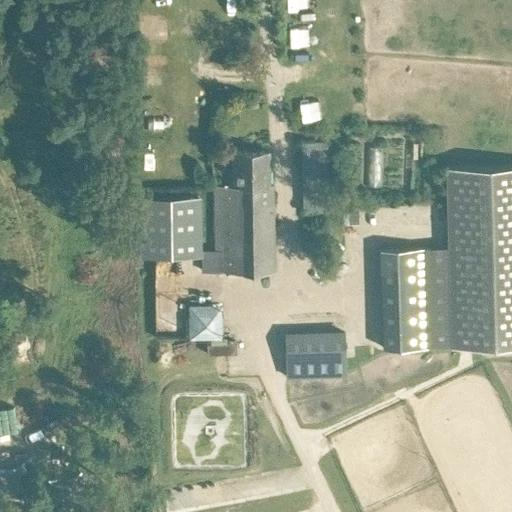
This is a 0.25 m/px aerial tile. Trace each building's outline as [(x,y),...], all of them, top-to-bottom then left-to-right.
[(172,37),(172,20),(145,21),(145,37),(172,37)] [(300,116),(331,117),(331,95),(301,95),(300,116)] [(181,147),(181,166),(191,166),(190,147),(181,147)] [(214,183),(215,248),(200,248),(201,253),(202,270),(216,269),(275,270),(273,183),(269,183),(269,150),(232,150),(232,179),(229,179),(229,183),(214,183)] [(323,209),(322,156),(301,157),(303,209),(323,209)] [(511,162),(445,164),(447,245),(451,345),(511,342),(511,162)] [(343,181),(331,181),(331,196),(343,195),(343,181)] [(199,195),(139,196),(140,254),(201,253),(200,248),(199,195)] [(359,222),(358,210),(342,211),(343,223),(359,222)] [(160,300),(180,300),(180,256),(160,255),(160,300)] [(218,295),(184,295),(185,334),(219,334),(218,295)] [(347,330),(284,333),(285,376),(348,373),(347,330)] [(193,343),(171,342),(171,351),(193,352),(193,343)]
